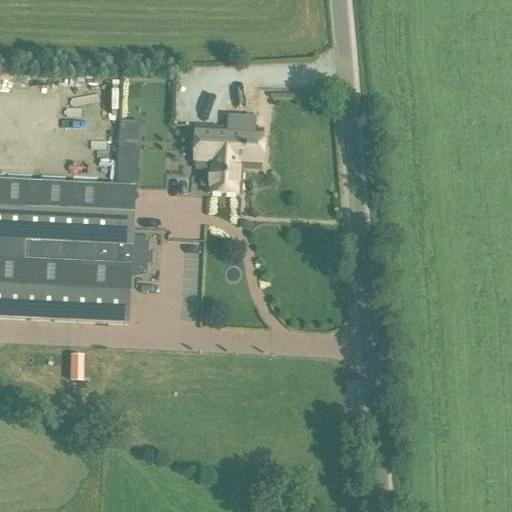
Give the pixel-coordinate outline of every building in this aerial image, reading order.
[(129,0),(121,0),(117,49),(187,56),(192,6),(129,0)] [(107,53),(57,46),(47,123),(97,129),(107,53)] [(129,93),(129,120),(168,121),(169,76),(143,75),(143,93),(129,93)] [(234,117),(253,116),(251,93),(233,95),(234,117)] [(196,128),(195,168),(208,169),(207,195),(240,196),(241,170),(261,171),(263,131),(196,128)] [(127,133),(127,149),(144,148),(144,133),(127,133)] [(0,183),(0,320),(128,326),(131,273),(144,274),(146,243),(132,243),(135,190),(0,183)] [(188,247),(174,246),(173,286),(188,286),(188,247)] [(171,317),(186,318),(188,301),(173,299),(171,317)]
